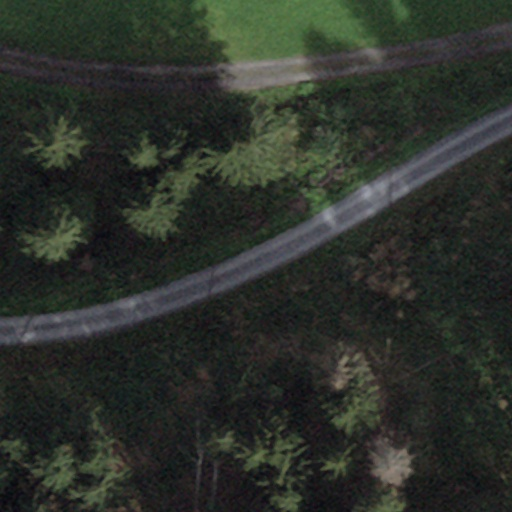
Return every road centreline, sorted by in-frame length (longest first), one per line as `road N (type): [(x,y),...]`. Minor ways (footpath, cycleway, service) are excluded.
road 1 (track): [(511,118),(184,280),(0,299)]
road 2 (track): [(0,52),(36,63),(371,50),(511,31)]
